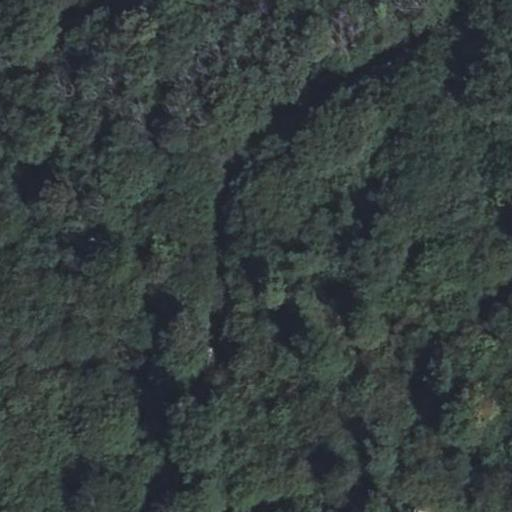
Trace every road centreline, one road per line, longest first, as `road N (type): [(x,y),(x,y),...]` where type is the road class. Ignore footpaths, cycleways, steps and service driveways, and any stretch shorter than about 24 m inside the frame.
road 1 (track): [(147,511),(189,435),(213,367),(226,197),(249,151),(441,31),(454,0)]
road 2 (track): [(134,0),(101,13),(60,49),(0,141)]
